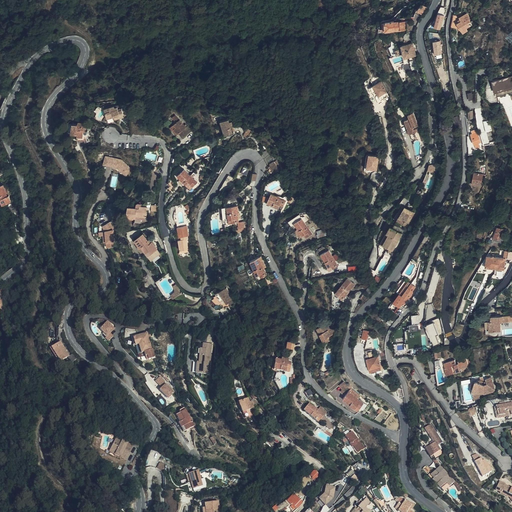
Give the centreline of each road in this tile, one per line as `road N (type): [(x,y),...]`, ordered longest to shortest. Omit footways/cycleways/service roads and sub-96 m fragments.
road 1 (tertiary): [(140,511),(137,466),(156,422),(77,347),(67,327),(75,300),(107,283),(76,234),(76,184),(45,118),(78,74),(85,45),(70,39),(47,48),(9,105),(7,138),(30,220),(21,266),(0,284)]
road 2 (residential): [(111,134),(161,140),(168,149),(164,224),(178,273),(193,289),(209,283),(205,209),(235,160),(256,155),(259,230),(300,313),(308,377),(352,414),(403,439)]
road 3 (tertiary): [(436,0),(421,35),(450,140),(448,183),(347,346),(358,377),(402,410)]
road 4 (unknown): [(387,115),(395,148),(370,220),(374,227),(383,221),(431,155),(433,81)]
road 5 (residential): [(441,240),(466,175),(465,120),(449,44),(454,0)]
road 6 (residential): [(441,240),(447,324),(457,341),(511,274)]
road 7 (residential): [(393,362),(417,363),(457,420),(509,462)]
road 8 (residential): [(393,362),(390,331),(419,297),(441,240)]
